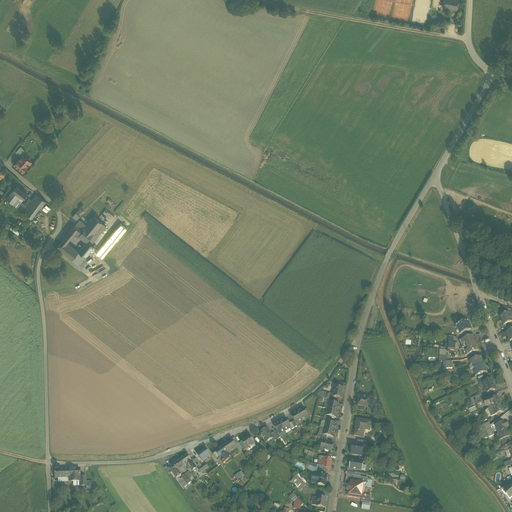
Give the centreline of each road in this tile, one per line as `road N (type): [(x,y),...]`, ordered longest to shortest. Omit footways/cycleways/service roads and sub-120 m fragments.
road 1 (residential): [(48,463),(152,459),(275,417),(315,390),(359,336)]
road 2 (unclassified): [(48,463),(38,271),(59,218),(0,160)]
road 3 (residential): [(434,175),(511,384)]
road 4 (unclassified): [(359,336),(387,257),(434,175)]
road 5 (unclassified): [(331,511),(359,336)]
road 6 (unclassified): [(434,175),(494,71)]
